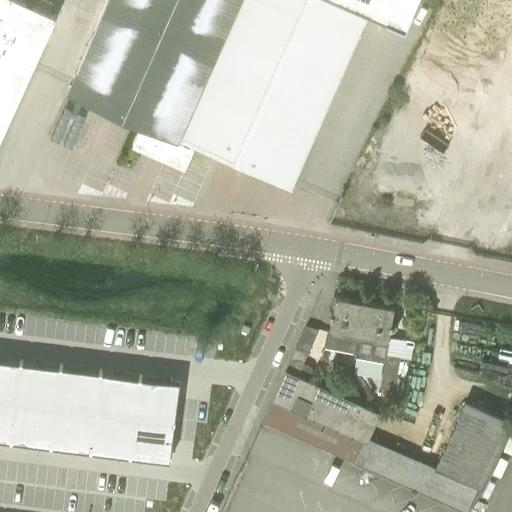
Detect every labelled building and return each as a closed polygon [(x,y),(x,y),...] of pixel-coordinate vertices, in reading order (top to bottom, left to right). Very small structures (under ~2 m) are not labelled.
[(0,0),(0,139),(63,1),(61,0),(0,0)] [(108,0),(68,91),(120,115),(141,124),(133,143),(185,166),(197,140),(292,182),(370,7),(355,0),(108,0)] [(355,0),(370,7),(406,23),(416,0),(355,0)] [(331,317),(329,331),(342,333),(339,348),(356,352),(360,332),(365,300),(335,295),(332,312),(331,312),(330,317),(331,317)] [(372,359),(376,339),(389,342),(395,306),(365,300),(360,332),(356,352),(355,356),(372,359)] [(385,362),(382,378),(396,380),(400,356),(411,358),(413,346),(406,345),(407,339),(390,336),(389,341),(389,342),(385,362)] [(296,346),(286,369),(299,375),(304,364),(309,352),(296,346)] [(0,358),(0,436),(169,457),(179,380),(0,358)] [(313,373),(311,367),(304,364),(299,375),(310,380),(313,373)] [(263,421),(401,485),(413,457),(368,436),(380,412),(310,380),(299,375),(286,369),(263,421)]
